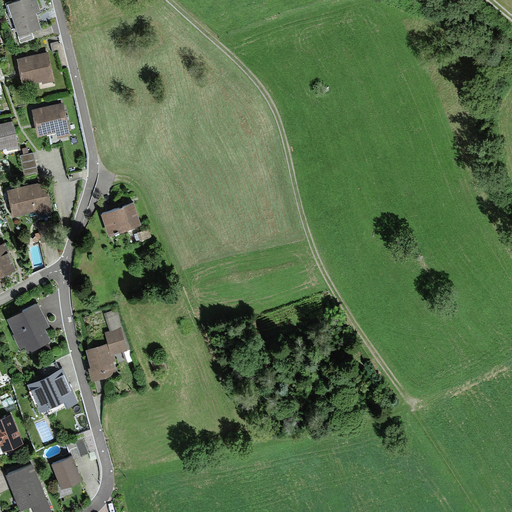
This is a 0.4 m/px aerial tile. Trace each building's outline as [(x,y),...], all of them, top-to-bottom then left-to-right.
[(35,0),(25,0),(9,6),(19,37),(32,32),(40,30),(34,14),(40,12),(35,0)] [(32,32),(19,37),(21,43),(34,39),(32,32)] [(33,57),(17,61),(24,86),(43,81),(45,87),(55,85),(47,53),(33,57)] [(47,107),(32,110),(38,136),(58,131),(59,138),(69,135),(62,103),(47,107)] [(0,124),(0,149),(7,148),(7,151),(18,148),(12,122),(0,124)] [(33,152),(21,155),(25,173),(37,171),(33,152)] [(27,188),(7,192),(13,217),(38,211),(39,218),(52,215),(45,184),(27,188)] [(122,207),(103,213),(110,235),(141,224),(133,203),(122,207)] [(51,221),(38,224),(41,241),(54,239),(51,221)] [(8,253),(5,244),(0,246),(0,275),(15,270),(8,253)] [(48,324),(39,302),(8,315),(20,343),(25,341),(28,348),(50,339),(44,326),(48,324)] [(128,350),(122,329),(105,334),(108,343),(85,350),(91,368),(88,369),(92,381),(118,374),(113,357),(113,355),(128,350)] [(160,356),(150,359),(153,369),(163,366),(160,356)] [(60,370),(56,362),(42,368),(46,377),(60,370)] [(46,377),(28,385),(42,416),(66,405),(67,407),(78,402),(68,379),(63,369),(60,370),(46,377)] [(23,443),(13,415),(0,419),(0,442),(3,450),(23,443)] [(71,454),(51,462),(60,486),(80,478),(73,458),(71,454)] [(47,511),(52,510),(32,462),(5,473),(9,483),(20,508),(31,504),(34,511),(47,511)]
